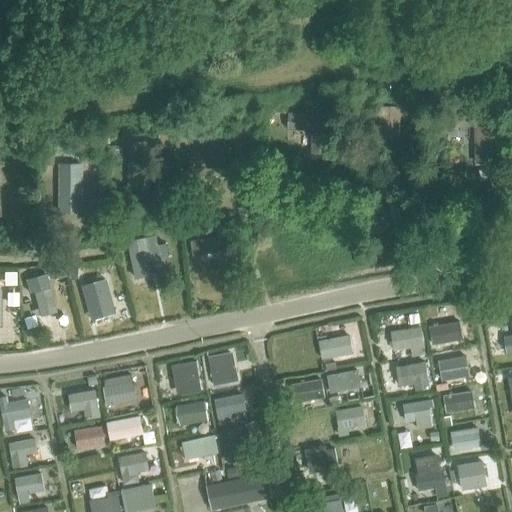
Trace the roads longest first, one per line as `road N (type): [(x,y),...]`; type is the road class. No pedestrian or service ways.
road 1 (unclassified): [(511,277),(407,281),(252,310),(120,347),(0,365)]
road 2 (track): [(0,120),(313,75),(511,72)]
